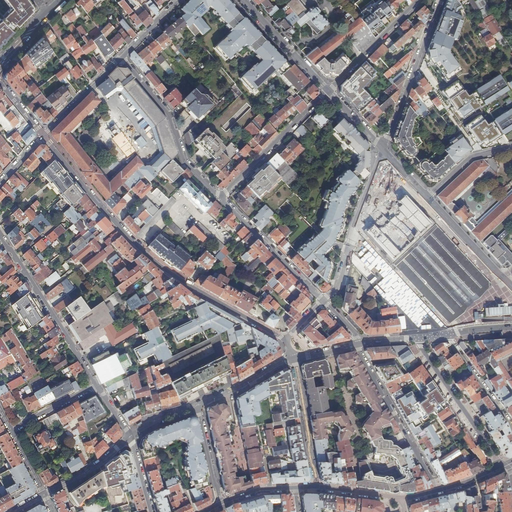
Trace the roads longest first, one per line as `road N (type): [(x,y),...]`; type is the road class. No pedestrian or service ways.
road 1 (unclassified): [(43,135),(98,205),(167,272),(287,339)]
road 2 (residential): [(220,197),(184,161),(167,112),(119,56)]
road 3 (residential): [(95,385),(0,237)]
road 4 (residential): [(439,491),(355,344)]
road 5 (residential): [(322,302),(338,284),(383,151)]
road 6 (residential): [(383,151),(438,0)]
road 7 (residential): [(501,465),(415,338)]
road 8 (residential): [(220,197),(327,92)]
road 9 (residential): [(322,302),(220,197)]
road 10 (residential): [(315,487),(292,357)]
road 11 (residential): [(327,92),(419,0)]
road 12 (unclassified): [(327,92),(243,0)]
